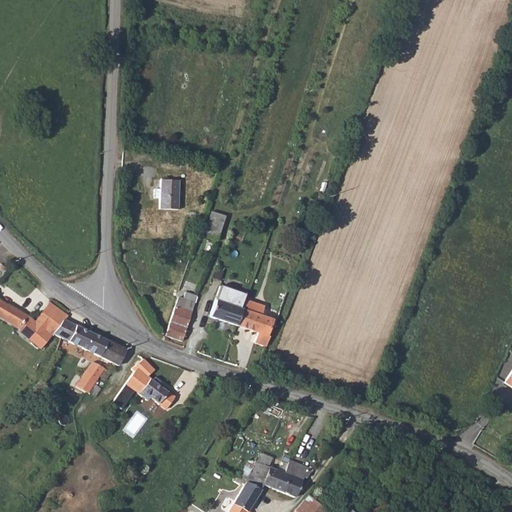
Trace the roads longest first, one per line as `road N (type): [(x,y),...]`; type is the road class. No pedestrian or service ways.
road 1 (tertiary): [(511,483),(447,445),(249,384),(102,319)]
road 2 (unclassified): [(115,0),(102,319)]
road 3 (tertiary): [(102,319),(0,228)]
